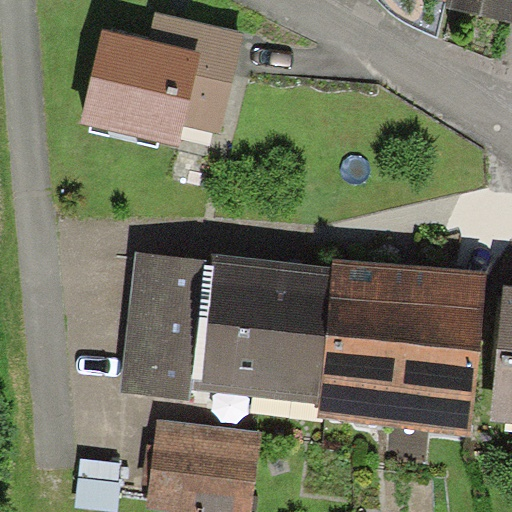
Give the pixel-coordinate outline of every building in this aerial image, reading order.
[(511,0),(456,0),(453,11),(511,27),(511,0)] [(158,16),(150,47),(105,35),(82,125),(179,151),(186,127),(223,137),(248,40),(158,16)] [(205,265),(136,256),(120,394),(192,401),(194,394),(205,265)] [(320,410),(335,277),(265,271),(205,265),(194,394),(320,410)] [(335,277),(320,410),(319,420),(474,439),(492,277),(402,273),(337,270),(335,277)] [(511,293),(509,293),(495,425),(511,426),(511,293)] [(251,511),(262,439),(159,425),(148,508),(174,511),(251,511)]
